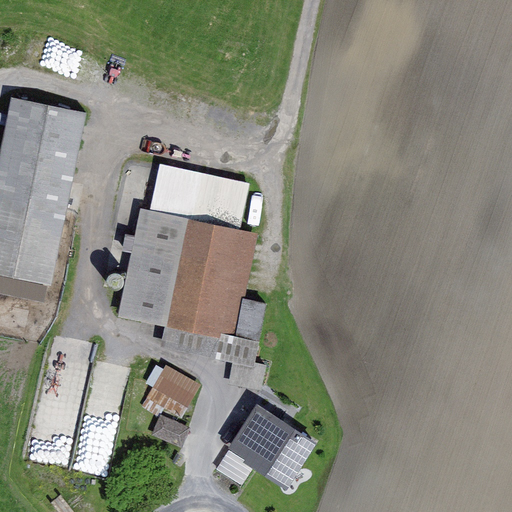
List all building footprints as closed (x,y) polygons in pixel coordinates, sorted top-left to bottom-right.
[(89,108),(20,96),(7,173),(0,172),(0,268),(61,279),(89,108)] [(258,183),(170,167),(162,208),(151,206),(132,311),(246,332),(265,228),(250,226),(258,183)] [(192,407),(203,368),(148,352),(136,391),(192,407)] [(321,434),(266,401),(240,443),(296,476),(321,434)] [(164,404),(156,424),(183,435),(191,415),(164,404)]
